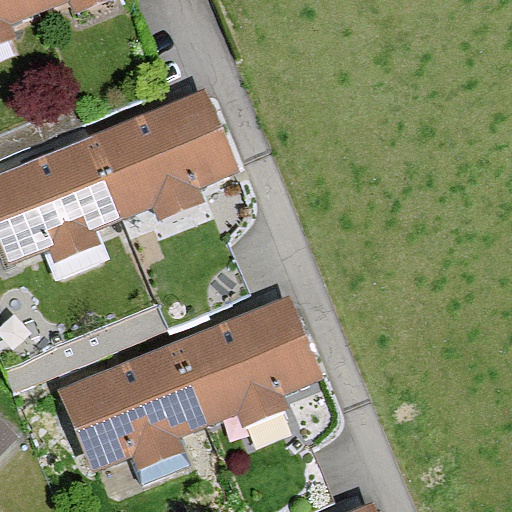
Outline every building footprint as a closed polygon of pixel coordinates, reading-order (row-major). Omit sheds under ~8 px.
[(33,0),(0,0),(0,30),(39,14),(33,0)] [(33,0),(39,14),(74,0),(33,0)] [(205,90),(90,137),(123,218),(239,170),(205,90)] [(90,137),(0,174),(0,245),(8,266),(123,218),(90,137)] [(289,297),(173,343),(208,427),(323,381),(289,297)] [(173,343),(58,390),(92,474),(208,427),(173,343)] [(0,420),(0,437),(8,428),(0,420)]
